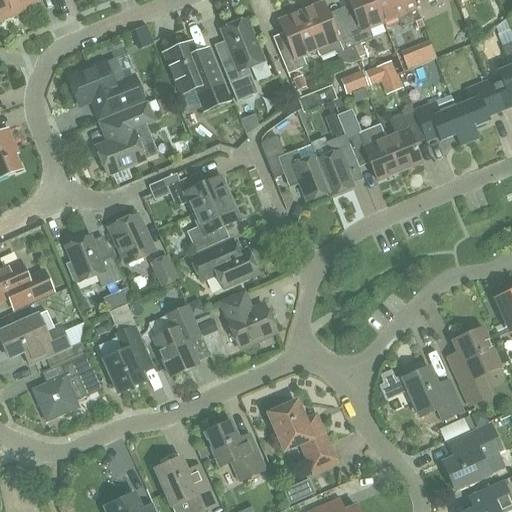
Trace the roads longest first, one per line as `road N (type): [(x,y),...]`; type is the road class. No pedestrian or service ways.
road 1 (residential): [(0,430),(26,447),(71,451),(116,429),(165,420),(309,354)]
road 2 (residential): [(58,193),(32,104),(46,59),(64,44),(180,0)]
road 3 (residential): [(309,273),(368,227),(511,164)]
road 4 (residential): [(346,385),(404,316),(511,261)]
road 5 (residential): [(58,193),(101,201),(221,153),(257,162)]
road 6 (residential): [(420,511),(394,454),(346,385)]
road 7 (residential): [(309,273),(257,162)]
